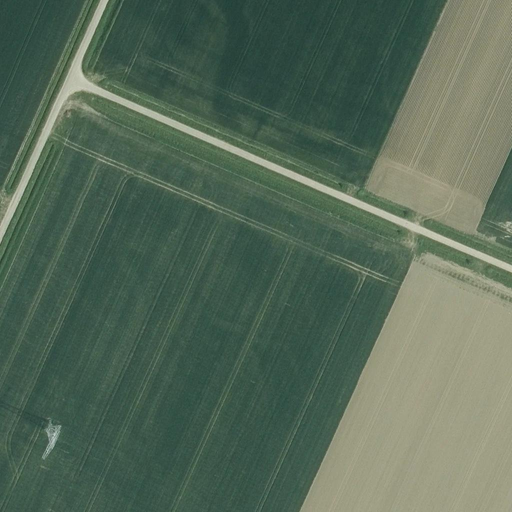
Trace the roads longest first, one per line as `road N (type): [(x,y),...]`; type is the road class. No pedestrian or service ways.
road 1 (unclassified): [(511,271),(69,79)]
road 2 (unclassified): [(0,231),(69,79)]
